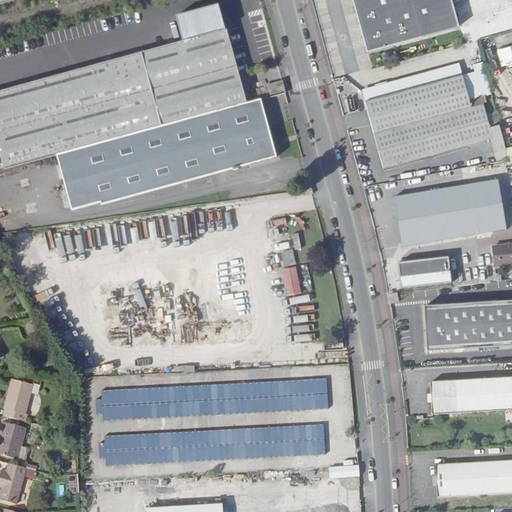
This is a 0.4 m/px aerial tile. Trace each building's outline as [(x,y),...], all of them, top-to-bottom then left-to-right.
[(461,27),(453,0),(354,0),(368,52),(461,27)] [(511,16),(511,0),(483,0),(490,22),(511,16)] [(57,156),(248,104),(228,30),(226,31),(219,5),(177,17),(183,42),(0,92),(0,151),(5,170),(57,156)] [(511,31),(511,16),(490,22),(494,37),(511,31)] [(486,104),(486,105),(495,102),(479,41),(467,44),(483,105),(486,104)] [(366,103),(464,76),(462,68),(364,96),(366,103)] [(486,105),(486,104),(483,105),(474,108),(464,76),(366,103),(384,168),(495,138),(486,105)] [(286,92),(283,83),(266,87),(269,97),(286,92)] [(248,104),(57,156),(72,211),(102,203),(103,207),(278,158),(262,100),(248,104)] [(404,247),(508,230),(499,181),(395,198),(404,247)] [(511,245),(494,248),(496,268),(511,266),(511,245)] [(293,268),(303,266),(300,252),(290,254),(293,268)] [(3,259),(0,261),(0,270),(3,276),(10,273),(3,259)] [(449,259),(400,265),(401,278),(450,272),(449,259)] [(297,297),(310,294),(304,268),(291,272),(297,297)] [(398,294),(389,295),(390,305),(399,303),(398,294)] [(511,302),(425,307),(428,352),(511,347),(511,302)] [(511,378),(432,383),(434,415),(511,411),(511,378)] [(34,386),(13,380),(5,410),(7,411),(5,417),(27,422),(28,416),(26,415),(34,386)] [(103,420),(316,411),(315,381),(101,390),(103,420)] [(27,429),(5,423),(3,431),(0,442),(0,455),(18,460),(27,429)] [(33,424),(31,430),(44,433),(45,427),(33,424)] [(105,465),(319,457),(318,426),(104,435),(105,465)] [(511,461),(437,465),(439,498),(511,493),(511,461)] [(27,469),(9,464),(7,471),(4,470),(0,482),(0,488),(3,489),(0,499),(0,500),(17,505),(25,477),(27,469)] [(359,477),(359,466),(329,468),(330,479),(359,477)] [(36,472),(27,469),(25,477),(34,479),(36,472)] [(79,475),(70,475),(71,484),(80,484),(79,475)] [(141,497),(113,499),(114,511),(223,511),(223,504),(141,509),(141,497)]
